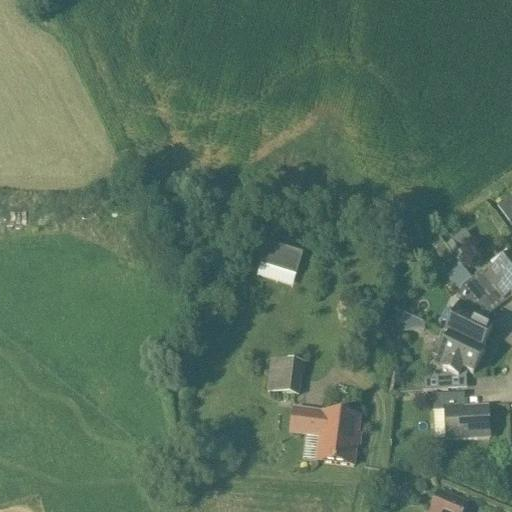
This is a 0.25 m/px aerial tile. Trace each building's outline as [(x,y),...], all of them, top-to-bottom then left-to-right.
[(511,199),(511,198),(497,209),(509,225),(511,222),(511,199)] [(261,266),(296,276),(296,277),(303,255),(268,244),(261,266)] [(482,273),(472,281),(487,300),(497,293),(504,302),(511,296),(511,297),(511,259),(487,279),(482,273)] [(446,336),(484,354),(485,354),(482,352),(492,330),(481,324),(485,316),(476,312),(478,307),(487,300),(472,281),(462,288),(456,302),(461,305),(446,336)] [(484,354),(446,336),(450,338),(435,369),(430,382),(423,382),(423,394),(437,393),(437,381),(458,380),(463,371),(473,377),(484,354)] [(304,377),(306,366),(269,361),(265,394),(299,398),(302,377),(304,377)] [(445,413),(447,443),(489,440),(488,410),(465,411),(464,396),(433,397),(433,414),(445,413)] [(320,438),(317,464),(354,468),(360,419),(294,411),(291,435),(320,438)] [(314,462),(317,439),(307,438),(305,460),(314,462)] [(464,511),(467,506),(440,494),(432,511),(464,511)]
